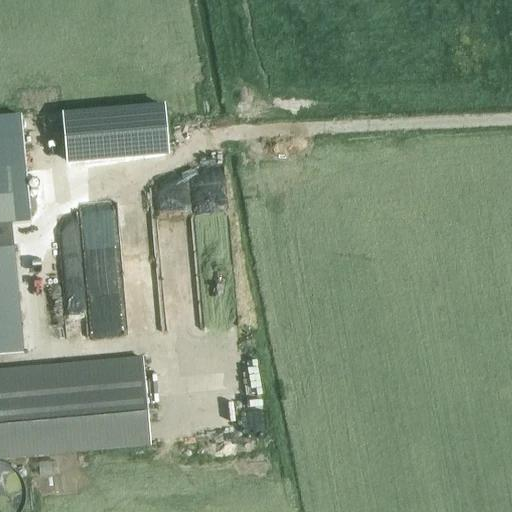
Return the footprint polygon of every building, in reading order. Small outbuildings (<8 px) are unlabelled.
[(167,152),(162,104),(63,112),(67,160),(167,152)] [(0,222),(10,221),(29,220),(22,132),(0,133),(0,222)] [(230,294),(222,164),(189,166),(196,296),(230,294)] [(155,220),(182,220),(183,192),(155,192),(155,220)] [(0,354),(22,352),(10,221),(0,222),(0,354)] [(0,456),(149,443),(141,358),(0,370),(0,456)] [(227,362),(187,363),(187,390),(227,389),(227,362)] [(234,433),(259,431),(256,410),(231,412),(234,433)]
